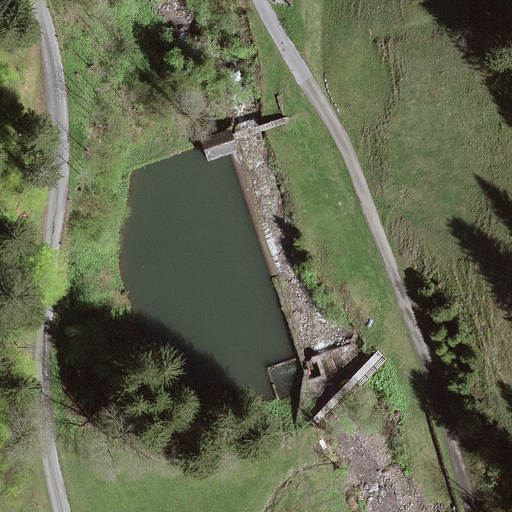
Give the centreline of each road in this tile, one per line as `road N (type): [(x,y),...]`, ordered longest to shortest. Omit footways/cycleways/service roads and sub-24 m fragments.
road 1 (unclassified): [(261,0),(348,161),(448,421),(474,511)]
road 2 (tertiary): [(35,0),(61,120),(43,342),(62,511)]
road 3 (track): [(434,511),(413,441),(412,326)]
road 4 (track): [(303,446),(412,326)]
